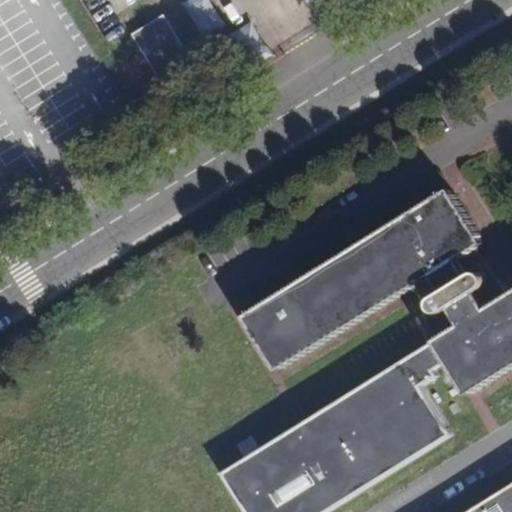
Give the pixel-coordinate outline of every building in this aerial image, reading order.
[(194,64),(164,16),(135,35),(165,82),(194,64)] [(152,90),(140,98),(149,114),(162,106),(152,90)] [(136,123),(149,114),(140,98),(126,107),(136,123)] [(473,241),(477,249),(486,244),(451,188),(243,317),(278,373),(414,288),(410,281),(281,361),(255,320),(448,199),(473,241)] [(511,302),(507,295),(485,260),(465,271),(458,260),(454,253),(473,241),(448,199),(255,320),(281,361),(410,281),(414,288),(444,336),(458,358),(475,385),(511,361),(511,302)] [(458,260),(477,249),(473,241),(454,253),(458,260)] [(437,371),(450,363),(458,358),(444,336),(224,472),(248,511),(327,511),(453,434),(424,387),(441,376),(437,371)] [(450,363),(472,398),(511,372),(511,361),(475,385),(458,358),(450,363)] [(511,511),(511,487),(471,511),(511,511)]
